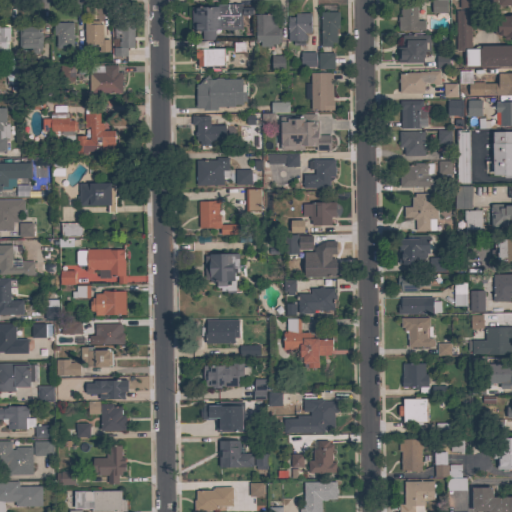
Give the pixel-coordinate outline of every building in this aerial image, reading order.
[(398,31),(398,16),(401,16),(401,15),(399,14),(399,10),(400,9),(400,0),(418,0),(418,6),(417,6),(417,20),(424,20),(424,30),(398,31)] [(431,13),(431,0),(446,0),(446,13),(431,13)] [(511,0),(511,5),(498,5),(498,8),(459,8),(459,0),(511,0)] [(241,29),(216,29),(216,30),(214,30),(215,39),(202,40),(202,31),(192,31),(191,7),(216,7),(216,4),(227,4),(241,4),(241,29)] [(455,11),(470,10),(471,49),(472,49),(476,46),(511,45),(511,40),(511,37),(508,37),(508,40),(503,40),(503,37),(502,37),(502,35),(497,35),(497,34),(494,34),(494,23),(497,23),(497,21),(502,21),(502,16),(509,16),(509,15),(511,15),(511,65),(479,66),(479,65),(466,66),(465,51),(456,51),(455,11)] [(320,12),(338,12),(339,28),(336,28),(336,42),(331,42),(331,46),(321,47),(320,12)] [(310,13),(310,33),(304,33),(304,34),(306,34),(306,40),(304,41),(304,45),(293,45),(293,41),(288,41),(287,17),(295,17),(295,13),(310,13)] [(255,15),(275,14),(275,25),(276,25),(276,28),(280,28),(280,42),(278,42),(278,44),(271,44),(271,46),(260,47),(260,41),(256,41),(255,15)] [(84,22),(91,22),(91,20),(99,20),(99,24),(102,24),(102,39),(109,39),(109,52),(99,52),(99,47),(97,47),(97,44),(84,44),(84,22)] [(113,56),(113,47),(118,47),(118,42),(120,42),(120,38),(114,38),(113,22),(134,21),(134,30),(133,31),(133,48),(126,48),(127,56),(113,56)] [(56,48),(56,35),(54,35),(54,34),(53,34),(53,22),(72,22),(72,35),(74,35),(74,38),(73,38),(73,48),(56,48)] [(0,27),(9,27),(9,43),(6,43),(6,54),(0,54),(0,27)] [(41,27),(41,35),(42,35),(42,43),(41,43),(41,48),(40,48),(40,50),(38,50),(38,54),(30,54),(30,48),(18,48),(18,27),(41,27)] [(429,34),(429,51),(424,51),(424,56),(423,57),(423,62),(405,62),(398,62),(397,47),(402,47),(401,35),(406,35),(406,34),(429,34)] [(197,66),(197,57),(195,57),(194,41),(206,41),(206,49),(223,48),(224,65),(197,66)] [(83,51),(83,63),(70,63),(70,51),(83,51)] [(315,52),(316,66),(300,66),(300,52),(315,52)] [(333,52),(334,69),(318,69),(317,53),(333,52)] [(271,55),(284,55),(284,69),(271,69),(271,55)] [(448,55),(448,68),(435,68),(435,55),(448,55)] [(5,65),(17,64),(17,77),(14,77),(14,85),(6,85),(6,78),(5,78),(5,65)] [(74,81),(59,81),(59,65),(74,65),(74,81)] [(88,73),(103,72),(103,65),(117,65),(117,72),(121,72),(121,92),(89,93),(88,73)] [(439,70),(439,83),(438,83),(436,85),(433,85),(432,83),(424,83),(424,84),(423,84),(423,93),(399,93),(398,73),(405,73),(428,72),(428,71),(439,70)] [(471,70),(471,83),(459,83),(458,71),(471,70)] [(332,109),(310,110),(310,99),(305,99),(305,83),(310,83),(310,73),(332,72),(332,109)] [(511,94),(482,95),(468,96),(468,84),(479,84),(479,82),(484,82),(484,83),(497,83),(497,73),(511,73),(511,94)] [(195,84),(198,84),(206,75),(210,78),(214,79),(215,78),(221,77),(223,79),(242,78),(242,92),(246,92),(246,102),(242,102),(242,105),(234,105),(234,107),(217,107),(217,110),(202,110),(202,108),(195,108),(195,84)] [(456,83),(456,97),(443,97),(442,83),(456,83)] [(43,97),(43,104),(41,104),(41,109),(21,109),(21,98),(43,97)] [(457,99),(462,99),(462,116),(446,116),(446,99),(457,99)] [(400,109),(399,109),(399,100),(421,100),(422,108),(427,108),(427,120),(426,120),(426,126),(420,126),(420,128),(400,128),(400,109)] [(481,100),(481,116),(466,116),(466,100),(481,100)] [(511,101),(511,125),(499,126),(499,125),(495,125),(495,101),(511,101)] [(288,102),(288,112),(270,112),(270,102),(288,102)] [(87,114),(84,114),(84,104),(87,104),(87,103),(94,103),(94,113),(99,113),(99,123),(102,123),(102,125),(104,125),(104,129),(102,129),(102,130),(114,130),(114,151),(87,151),(87,153),(76,154),(75,135),(85,135),(85,139),(89,139),(89,126),(87,126),(87,114)] [(0,108),(5,108),(5,124),(9,124),(9,138),(5,138),(6,151),(0,151),(0,108)] [(68,112),(68,118),(67,118),(67,120),(73,120),(73,131),(72,131),(72,135),(73,135),(74,141),(67,141),(67,133),(61,134),(61,131),(42,131),(41,119),(50,118),(49,112),(68,112)] [(327,151),(326,136),(314,136),(313,114),(299,115),(299,119),(276,120),(277,151),(285,151),(285,149),(312,149),(312,152),(327,151)] [(191,116),(196,116),(209,116),(209,125),(224,125),(224,141),(209,141),(209,145),(200,145),(199,141),(196,141),(195,137),(194,137),(194,132),(196,132),(195,125),(191,125),(191,116)] [(334,147),(321,147),(321,149),(318,149),(318,148),(308,148),(308,131),(310,131),(310,127),(315,127),(315,126),(314,126),(314,119),(333,118),(334,147)] [(450,129),(450,143),(437,144),(436,130),(450,129)] [(423,131),(423,155),(403,155),(403,147),(398,147),(398,131),(423,131)] [(469,183),(456,183),(455,131),(468,131),(469,183)] [(492,143),(492,132),(511,131),(511,177),(504,177),(504,175),(492,175),(492,143)] [(267,164),(266,154),(284,154),(284,153),(298,153),(298,166),(284,166),(284,164),(267,164)] [(51,176),(51,156),(64,157),(63,176),(51,176)] [(195,160),(215,160),(215,157),(228,157),(228,177),(223,178),(223,185),(196,186),(195,160)] [(334,159),(334,176),(333,176),(333,177),(332,179),(330,180),(329,181),(329,187),(302,187),(302,174),(314,174),(314,168),(313,168),(313,169),(307,169),(307,161),(310,160),(312,160),(312,159),(334,159)] [(451,160),(451,174),(437,174),(437,161),(451,160)] [(0,163),(30,163),(31,178),(9,178),(9,191),(0,191),(0,163)] [(433,186),(399,187),(399,173),(405,173),(405,165),(414,165),(414,163),(426,163),(432,163),(433,186)] [(251,169),(251,185),(234,185),(234,170),(251,169)] [(78,183),(110,183),(114,183),(115,213),(108,213),(108,205),(79,206),(78,183)] [(454,209),(454,192),(456,192),(456,186),(471,186),(471,209),(454,209)] [(245,189),(260,188),(260,211),(245,211),(245,189)] [(415,231),(415,219),(411,219),(411,217),(404,217),(403,207),(411,207),(411,197),(414,197),(414,193),(428,193),(428,201),(434,201),(434,210),(437,210),(437,219),(435,220),(435,230),(415,231)] [(0,231),(0,199),(22,199),(22,201),(24,201),(24,211),(18,211),(18,222),(13,222),(13,231),(0,231)] [(210,201),(210,200),(220,200),(220,207),(218,207),(218,215),(220,215),(220,224),(237,224),(237,234),(220,235),(220,227),(198,228),(198,201),(210,201)] [(302,204),(311,204),(310,202),(335,202),(335,216),(330,216),(330,225),(311,225),(311,220),(309,220),(309,216),(302,216),(302,204)] [(511,226),(490,226),(490,205),(511,205),(511,226)] [(480,210),(481,218),(483,218),(483,222),(480,222),(481,226),(482,226),(482,230),(465,230),(464,220),(463,220),(463,210),(480,210)] [(303,220),(304,232),(290,233),(290,220),(303,220)] [(32,222),(32,237),(18,237),(18,222),(32,222)] [(81,223),(82,236),(61,237),(60,223),(81,223)] [(297,254),(281,254),(281,235),(297,234),(297,254)] [(428,235),(428,253),(426,253),(426,257),(423,259),(416,260),(416,264),(399,264),(398,238),(406,238),(406,235),(428,235)] [(311,236),(311,249),(298,249),(298,236),(311,236)] [(511,261),(507,261),(507,260),(498,260),(498,243),(503,243),(503,240),(511,239),(511,241),(511,261)] [(0,245),(11,245),(12,266),(20,266),(20,261),(34,261),(34,275),(20,275),(20,274),(0,274),(0,245)] [(108,249),(123,249),(123,260),(124,260),(124,275),(125,275),(125,283),(117,283),(117,275),(110,276),(110,278),(98,278),(98,270),(93,270),(93,272),(92,272),(92,273),(86,273),(86,272),(85,272),(85,269),(86,269),(86,266),(84,266),(84,262),(86,262),(86,249),(108,249)] [(330,252),(330,261),(333,261),(333,262),(335,262),(335,272),(304,272),(304,266),(306,266),(306,253),(330,252)] [(204,256),(208,256),(208,254),(239,253),(239,267),(238,267),(238,272),(234,273),(235,291),(220,291),(220,288),(219,288),(218,288),(217,288),(216,287),(216,281),(209,281),(209,280),(205,280),(204,256)] [(443,257),(444,271),(428,271),(428,257),(443,257)] [(74,270),(74,284),(59,284),(59,270),(74,270)] [(492,275),(511,274),(511,296),(509,297),(509,301),(493,301),(492,275)] [(420,286),(420,287),(417,287),(417,292),(400,292),(400,291),(397,291),(397,275),(428,275),(429,285),(420,286)] [(0,279),(16,279),(16,288),(9,288),(10,300),(22,300),(22,314),(0,314),(0,279)] [(295,292),(293,292),(293,295),(287,295),(287,292),(283,292),(283,280),(295,279),(295,292)] [(466,306),(453,306),(453,282),(465,282),(466,306)] [(89,285),(89,298),(76,298),(75,285),(89,285)] [(319,288),(319,287),(323,287),(323,288),(333,288),(333,294),(335,294),(335,299),(333,299),(333,310),(328,310),(328,312),(324,312),(324,310),(313,310),(313,313),(297,313),(297,293),(310,293),(310,288),(319,288)] [(484,312),(469,312),(469,291),(483,290),(484,312)] [(125,291),(125,314),(102,314),(102,315),(94,315),(94,312),(93,312),(93,311),(89,311),(89,301),(91,301),(91,298),(94,298),(94,293),(101,293),(101,291),(125,291)] [(427,297),(428,306),(425,306),(425,313),(397,314),(397,305),(400,305),(400,297),(427,297)] [(44,300),(57,300),(58,319),(44,319),(44,300)] [(469,314),(482,313),(482,328),(470,329),(469,314)] [(428,317),(428,327),(427,327),(428,338),(432,338),(432,339),(434,339),(434,346),(432,346),(432,347),(407,347),(407,333),(404,333),(404,331),(403,331),(403,327),(400,327),(400,318),(428,317)] [(282,333),(286,333),(286,319),(300,318),(300,332),(309,332),(309,338),(318,338),(318,340),(331,339),(331,351),(329,351),(329,355),(318,356),(318,367),(307,367),(307,364),(303,364),(303,356),(299,356),(299,349),(283,350),(282,333)] [(206,320),(238,320),(238,338),(234,338),(234,343),(204,344),(204,335),(200,335),(200,328),(206,328),(206,326),(206,320)] [(80,321),(81,334),(67,334),(67,322),(80,321)] [(3,354),(3,352),(0,352),(0,323),(15,323),(15,339),(27,339),(27,353),(3,354)] [(31,338),(30,323),(45,323),(45,324),(50,324),(50,337),(45,337),(45,338),(31,338)] [(118,323),(118,324),(121,324),(122,336),(123,336),(123,343),(98,344),(98,336),(94,337),(94,324),(118,323)] [(511,327),(511,343),(510,344),(511,353),(471,354),(471,340),(484,340),(484,327),(511,327)] [(449,343),(449,355),(436,355),(436,343),(449,343)] [(259,345),(259,356),(239,356),(239,345),(259,345)] [(93,347),(93,350),(108,350),(108,351),(111,351),(111,365),(108,365),(108,366),(87,367),(87,363),(80,364),(79,347),(93,347)] [(55,360),(69,359),(69,363),(79,363),(79,375),(55,375),(55,360)] [(202,366),(232,365),(232,361),(242,361),(243,375),(238,375),(238,386),(224,387),(224,386),(221,386),(221,388),(213,388),(213,386),(205,386),(205,379),(203,379),(202,366)] [(0,391),(0,363),(28,363),(28,365),(33,365),(33,382),(30,382),(30,387),(15,387),(15,391),(0,391)] [(424,363),(424,374),(427,374),(427,386),(428,386),(428,394),(419,394),(419,389),(414,389),(414,387),(401,387),(401,377),(402,377),(402,363),(424,363)] [(511,386),(509,386),(509,389),(500,389),(499,386),(498,386),(498,381),(503,381),(503,374),(507,374),(507,370),(511,370),(511,386)] [(268,379),(268,391),(265,391),(265,399),(253,399),(253,391),(254,391),(254,379),(268,379)] [(124,399),(98,399),(98,394),(84,394),(84,383),(93,383),(93,380),(127,380),(127,392),(124,392),(124,399)] [(53,386),(53,401),(37,401),(37,386),(53,386)] [(445,386),(445,395),(431,395),(431,386),(445,386)] [(426,398),(426,422),(403,423),(403,416),(398,416),(398,406),(402,406),(402,399),(426,398)] [(284,433),(283,418),(296,418),(296,415),(309,415),(309,399),(323,399),(323,401),(336,401),(336,413),(333,413),(334,430),(323,430),(323,432),(284,433)] [(230,418),(230,400),(252,400),(252,408),(255,408),(255,418),(230,418)] [(511,400),(507,401),(507,408),(502,408),(503,421),(511,421),(511,400)] [(87,401),(99,401),(99,414),(87,414),(87,401)] [(100,404),(112,404),(112,407),(121,407),(121,415),(124,415),(124,430),(100,431),(100,404)] [(27,406),(28,419),(25,419),(25,429),(8,429),(7,419),(0,419),(0,408),(7,408),(7,406),(27,406)] [(238,407),(198,406),(197,419),(213,419),(212,432),(237,432),(238,407)] [(197,436),(197,420),(212,420),(213,436),(197,436)] [(89,423),(89,437),(72,437),(72,429),(75,429),(75,423),(89,423)] [(451,423),(452,434),(435,434),(435,423),(451,423)] [(34,426),(47,425),(47,438),(34,438),(34,426)] [(463,452),(462,452),(463,454),(460,454),(460,452),(450,452),(449,439),(463,438),(463,452)] [(511,469),(507,469),(507,471),(502,471),(502,469),(496,469),(496,461),(498,461),(498,459),(500,459),(500,438),(511,438),(511,469)] [(421,471),(401,471),(400,439),(420,439),(420,442),(422,442),(422,449),(420,449),(421,471)] [(218,441),(239,440),(239,454),(252,453),(253,467),(218,467),(218,441)] [(331,462),(335,462),(335,472),(323,473),(323,475),(318,475),(318,473),(308,473),(307,461),(312,460),(312,449),(316,449),(316,441),(328,440),(328,444),(332,444),(332,450),(331,450),(331,462)] [(32,475),(7,475),(7,463),(0,463),(0,441),(11,441),(11,450),(15,450),(15,447),(32,447),(32,475)] [(52,441),(52,456),(33,456),(33,441),(52,441)] [(105,446),(120,446),(120,457),(124,457),(124,463),(125,463),(125,471),(121,471),(122,475),(118,475),(118,484),(107,484),(107,475),(98,475),(98,473),(92,473),(92,458),(105,458),(105,446)] [(432,451),(446,451),(446,465),(448,465),(448,471),(448,465),(460,465),(460,478),(466,478),(466,490),(448,490),(448,477),(434,477),(434,465),(432,465),(432,451)] [(254,454),(267,453),(267,462),(266,462),(266,469),(255,469),(255,466),(254,466),(254,454)] [(302,454),(303,467),(290,468),(290,454),(302,454)] [(74,471),(74,485),(60,485),(60,484),(56,484),(56,473),(60,473),(60,472),(74,471)] [(4,502),(4,511),(0,511),(0,481),(18,481),(18,487),(41,486),(42,506),(15,507),(14,502),(4,502)] [(321,511),(299,511),(299,508),(303,508),(303,482),(336,481),(336,499),(321,499),(321,511)] [(433,481),(433,500),(422,500),(422,511),(398,511),(398,504),(404,504),(403,481),(433,481)] [(262,483),(263,497),(249,497),(248,483),(262,483)] [(212,490),(212,488),(213,488),(213,487),(232,487),(232,506),(217,507),(217,510),(193,510),(193,500),(195,500),(195,491),(212,490)] [(472,487),(492,487),(492,498),(511,497),(511,511),(488,511),(472,511),(472,487)] [(121,491),(121,499),(126,499),(126,511),(91,511),(91,509),(73,509),(73,491),(121,491)]
